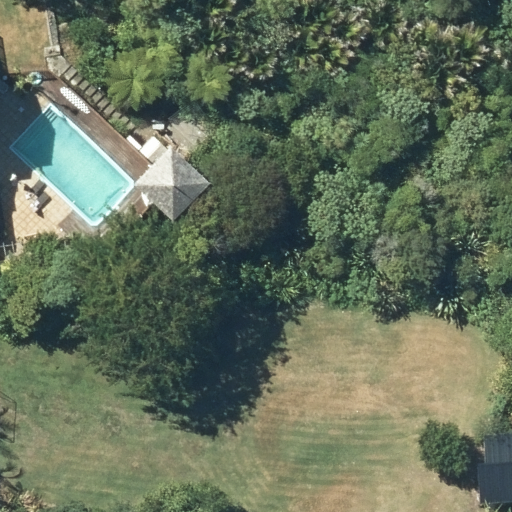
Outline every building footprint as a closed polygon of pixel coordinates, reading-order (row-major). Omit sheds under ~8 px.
[(22,0),(0,0),(0,47),(29,43),(22,0)] [(125,189),(165,228),(204,190),(164,151),(125,189)] [(453,237),(453,268),(491,267),(491,236),(453,237)] [(478,437),(483,510),(510,509),(505,435),(478,437)] [(371,483),(377,505),(395,501),(389,479),(371,483)] [(79,509),(79,511),(119,511),(116,499),(79,509)]
